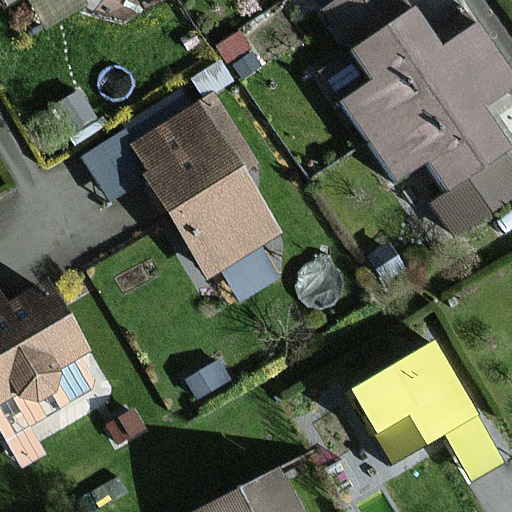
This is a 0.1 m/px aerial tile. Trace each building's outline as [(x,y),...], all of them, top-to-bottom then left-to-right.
[(344,0),(323,15),(349,53),(415,9),(408,0),(344,0)] [(463,39),(444,52),(415,9),(349,53),(372,86),(343,105),(398,186),(438,159),(459,190),(501,159),(511,152),(487,118),(483,112),(511,92),(511,75),(479,28),(463,39)] [(201,105),(135,146),(211,269),(277,228),(201,105)] [(459,233),(511,197),(511,174),(501,159),(459,190),(439,204),(459,233)] [(37,399),(56,389),(62,370),(91,353),(50,284),(9,307),(0,291),(0,404),(18,394),(37,399)] [(435,343),(354,391),(394,458),(443,429),(474,480),(505,462),(435,343)] [(229,378),(219,363),(191,380),(201,396),(229,378)] [(144,427),(135,412),(111,426),(120,441),(144,427)] [(294,511),(274,473),(199,511),(294,511)]
